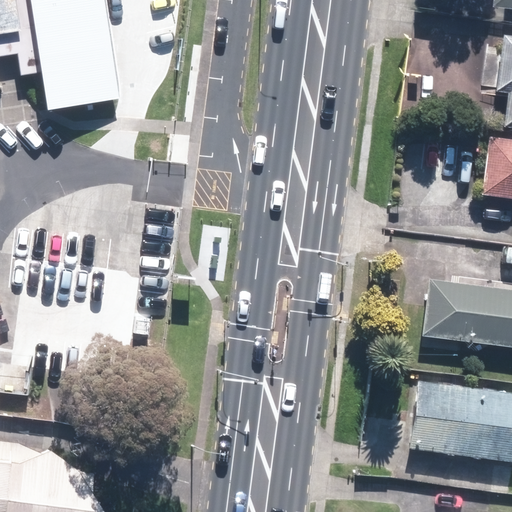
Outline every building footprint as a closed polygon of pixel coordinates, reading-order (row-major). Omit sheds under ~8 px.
[(16,0),(21,30),(0,33),(0,56),(18,54),(21,74),(43,71),(49,110),(121,99),(117,75),(105,0),(16,0)] [(0,0),(0,33),(21,30),(16,0),(0,0)] [(511,0),(491,0),(490,11),(511,13),(511,0)] [(511,41),(496,39),(495,48),(485,46),(480,87),(490,88),(489,95),(500,96),(496,130),(511,132),(511,41)] [(511,144),(482,140),(473,198),(511,203),(511,144)] [(511,293),(421,283),(414,339),(511,351),(511,293)] [(147,319),(133,318),(131,338),(145,339),(147,319)] [(511,457),(511,392),(406,383),(400,453),(511,462),(511,457)] [(0,511),(88,511),(67,474),(47,448),(35,454),(7,444),(0,443),(0,511)]
